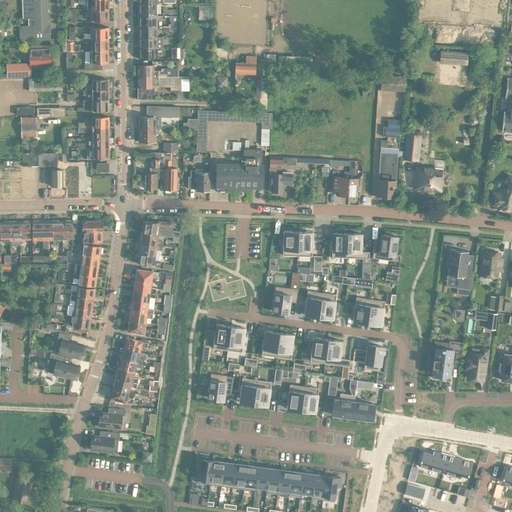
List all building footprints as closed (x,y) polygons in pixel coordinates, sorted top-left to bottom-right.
[(23,26),(19,26),(20,40),(24,40),(49,39),(49,25),(47,25),(46,0),(22,0),(23,18),(28,18),(29,26),(23,26)] [(107,3),(106,0),(87,0),(88,9),(90,9),(107,9),(107,8),(108,7),(108,4),(107,3)] [(416,12),(416,24),(423,24),(424,15),(437,16),(437,0),(424,0),(423,12),(416,12)] [(437,0),(437,16),(450,16),(449,26),(455,26),(456,14),(451,14),(451,0),(437,0)] [(464,14),(463,26),(469,26),(469,17),(483,18),(483,0),(469,0),(469,15),(464,14)] [(483,0),(483,18),(495,19),(495,29),(502,30),(503,15),(496,15),(497,0),(483,0)] [(156,13),(156,3),(139,3),(138,4),(138,8),(139,9),(139,14),(156,13)] [(198,19),(212,20),(213,4),(198,3),(198,19)] [(108,11),(107,10),(107,9),(90,9),(91,21),(107,21),(107,15),(108,14),(108,11)] [(138,21),(138,25),(139,26),(156,26),(156,16),(139,16),(139,20),(138,21)] [(156,37),(156,26),(139,26),(139,31),(138,32),(138,37),(156,37)] [(107,27),(90,27),(91,39),(107,39),(107,38),(108,37),(108,34),(107,33),(107,27)] [(139,48),(156,47),(156,37),(138,37),(138,42),(139,43),(139,48)] [(107,40),(107,39),(91,39),(91,46),(83,46),(83,51),(84,51),(91,51),(107,51),(107,45),(108,44),(108,41),(107,40)] [(29,65),(7,65),(8,77),(30,76),(30,66),(50,66),(50,51),(49,45),(39,45),(39,51),(29,51),(29,65)] [(156,58),(156,47),(139,48),(138,49),(138,53),(139,54),(139,58),(156,58)] [(107,51),(91,51),(84,51),(84,69),(101,69),(101,63),(107,63),(107,56),(108,55),(108,52),(107,51)] [(440,62),(466,64),(467,53),(440,51),(440,62)] [(235,63),(235,73),(253,74),(254,56),(245,56),(245,63),(235,63)] [(267,65),(310,66),(311,57),(278,56),(278,59),(259,59),(259,63),(258,74),(267,74),(267,65)] [(217,63),(217,75),(227,75),(227,63),(217,63)] [(153,65),(137,65),(137,77),(178,77),(178,68),(161,68),(161,71),(153,71),(153,65)] [(404,87),(404,73),(380,73),(380,87),(404,87)] [(188,83),(188,77),(178,77),(137,77),(137,99),(154,99),(154,94),(156,94),(156,87),(161,87),(161,86),(170,86),(170,89),(170,90),(181,90),(180,83),(188,83)] [(56,78),(34,79),(35,87),(35,88),(59,87),(65,87),(64,78),(56,78)] [(511,78),(507,78),(505,97),(508,98),(506,111),(503,111),(502,131),(511,131),(511,78)] [(107,81),(107,79),(91,79),(91,85),(85,85),(85,90),(108,90),(108,86),(109,85),(108,82),(107,81)] [(109,95),(108,93),(108,90),(85,90),(83,90),(83,95),(86,95),(86,100),(108,100),(108,98),(109,97),(109,95)] [(109,103),(108,102),(108,100),(86,100),(83,100),(83,107),(77,107),(77,110),(83,110),(83,111),(107,111),(108,111),(108,107),(109,105),(109,103)] [(139,119),(138,119),(138,124),(139,124),(139,129),(155,129),(160,129),(160,117),(179,117),(179,107),(146,106),(146,117),(139,117),(139,119)] [(36,116),(65,116),(65,110),(64,109),(63,108),(62,107),(36,108),(36,109),(36,116)] [(271,129),(272,113),(197,110),(197,126),(207,127),(207,121),(261,123),(261,129),(271,129)] [(79,122),(79,128),(108,127),(108,124),(109,122),(109,120),(108,118),(108,116),(107,116),(107,117),(92,117),(92,122),(79,122)] [(35,117),(20,118),(21,136),(36,135),(35,117)] [(197,126),(197,119),(187,119),(187,123),(183,123),(183,129),(197,130),(197,126)] [(401,120),(388,119),(388,126),(384,125),(383,136),(399,137),(401,120)] [(206,152),(207,127),(197,126),(196,151),(206,152)] [(79,128),(78,128),(78,132),(92,132),(92,138),(108,138),(108,136),(109,135),(109,132),(108,131),(108,127),(79,128)] [(139,129),(138,129),(139,129),(139,134),(138,135),(138,138),(139,139),(139,141),(161,141),(161,135),(155,135),(155,129),(139,129)] [(420,135),(407,133),(404,159),(417,160),(420,135)] [(78,148),(80,148),(108,148),(108,144),(109,143),(109,141),(108,139),(108,138),(92,138),(86,138),(86,143),(78,143),(78,148)] [(232,148),(240,149),(241,141),(233,141),(232,148)] [(177,153),(177,143),(163,143),(163,153),(177,153)] [(108,152),(108,148),(80,148),(80,152),(86,152),(86,153),(92,153),(92,159),(108,159),(108,157),(109,156),(109,153),(108,152)] [(243,164),(216,164),(216,186),(262,187),(262,165),(261,165),(261,149),(243,148),(243,164)] [(61,185),(63,185),(62,170),(57,170),(57,152),(38,153),(38,166),(48,166),(48,183),(50,183),(50,186),(55,186),(55,187),(61,187),(61,185)] [(151,159),(150,173),(145,173),(144,188),(146,189),(147,190),(152,190),(152,189),(156,189),(156,178),(158,178),(159,167),(164,167),(164,153),(163,153),(151,152),(150,159),(151,159)] [(380,155),(379,171),(393,172),(394,165),(397,165),(397,157),(380,155)] [(271,190),(271,192),(283,192),(283,183),(291,184),(291,174),(275,174),(275,169),(282,169),(282,159),(282,157),(269,156),(268,190),(271,190)] [(348,178),(347,195),(352,195),(352,196),(356,197),(357,195),(358,195),(358,196),(359,178),(359,179),(354,178),(355,162),(349,162),(348,178)] [(441,169),(424,167),(417,166),(414,188),(440,190),(441,176),(442,169),(441,169)] [(170,168),(164,168),(164,189),(165,189),(165,190),(171,190),(171,189),(176,189),(176,174),(177,174),(177,170),(176,170),(176,168),(170,168)] [(208,190),(209,190),(209,172),(201,172),(201,169),(194,169),(194,171),(190,171),(190,177),(188,177),(188,188),(196,188),(196,190),(203,190),(203,191),(207,192),(208,190)] [(342,194),(347,195),(348,178),(337,178),(338,171),(331,171),(330,190),(336,190),(336,194),(338,194),(338,195),(341,196),(342,194)] [(393,172),(379,171),(379,179),(378,179),(377,196),(392,197),(392,187),(395,187),(396,180),(393,180),(393,172)] [(133,190),(137,190),(137,181),(142,181),(142,175),(142,174),(134,174),(133,174),(133,190)] [(511,211),(511,176),(508,175),(505,182),(508,185),(506,190),(505,189),(504,189),(503,189),(502,189),(501,190),(500,190),(500,191),(499,191),(499,192),(499,193),(493,192),(491,205),(498,206),(497,209),(511,211)] [(47,238),(52,238),(52,220),(46,221),(46,222),(42,222),(42,240),(42,248),(49,248),(49,243),(47,243),(47,238)] [(57,240),(62,240),(62,222),(58,222),(58,220),(52,220),(52,238),(57,238),(57,240)] [(65,220),(65,221),(62,222),(62,240),(67,240),(67,238),(72,238),(72,237),(72,232),(72,221),(71,221),(71,220),(65,220)] [(84,232),(102,232),(102,220),(82,220),(82,232),(84,232)] [(3,223),(0,222),(0,241),(5,241),(5,239),(10,239),(9,221),(3,221),(3,223)] [(20,244),(20,241),(19,222),(16,222),(16,221),(9,221),(10,239),(10,245),(20,244)] [(23,222),(19,222),(20,241),(25,241),(25,239),(30,239),(30,222),(29,222),(29,221),(23,221),(23,222)] [(37,240),(42,240),(42,222),(39,222),(39,221),(33,221),(33,222),(32,222),(32,238),(37,238),(37,240)] [(141,226),(141,232),(157,234),(170,236),(171,231),(172,227),(170,227),(170,222),(143,221),(143,225),(141,226)] [(293,232),(283,232),(283,256),(297,256),(298,230),(293,230),(293,232)] [(302,230),(298,230),(297,256),(311,256),(311,232),(302,232),(302,230)] [(101,238),(102,238),(102,232),(84,232),(84,237),(82,237),(82,242),(101,242),(101,238)] [(156,240),(157,234),(141,232),(140,236),(141,237),(140,242),(162,245),(163,240),(156,240)] [(331,242),(331,248),(332,248),(332,257),(346,257),(347,233),(346,233),(342,233),(332,233),(332,242),(331,242)] [(347,233),(346,257),(368,258),(369,252),(360,252),(360,249),(362,249),(362,243),(361,243),(361,234),(352,233),(351,233),(347,233)] [(372,258),(394,260),(397,236),(381,234),(380,246),(374,245),(372,258)] [(138,247),(138,252),(154,255),(155,249),(161,250),(162,245),(140,242),(140,247),(138,247)] [(81,249),(80,254),(98,256),(99,253),(100,253),(101,247),(99,247),(100,246),(83,244),(83,249),(81,249)] [(470,289),(473,267),(466,266),(468,251),(450,249),(449,257),(448,257),(446,266),(448,267),(447,275),(458,276),(457,288),(470,289)] [(480,264),(479,274),(496,277),(497,270),(500,270),(500,262),(499,262),(499,258),(498,258),(499,253),(483,251),(483,253),(481,253),(481,260),(482,260),(482,264),(480,264)] [(160,261),(153,260),(154,255),(138,252),(137,257),(138,259),(137,263),(159,266),(160,261)] [(81,259),(81,264),(98,266),(99,260),(98,260),(98,256),(80,254),(79,258),(81,259)] [(73,273),(77,273),(95,276),(96,272),(97,272),(98,266),(81,264),(74,263),(73,273)] [(398,279),(399,266),(392,266),(392,271),(387,270),(386,278),(398,279)] [(134,275),(134,279),(150,282),(151,276),(157,277),(158,272),(137,269),(136,274),(134,275)] [(95,279),(95,276),(77,273),(73,273),(72,277),(78,278),(78,284),(94,286),(94,285),(95,285),(96,279),(95,279)] [(133,284),(134,285),(134,290),(155,293),(156,288),(150,287),(150,282),(134,279),(133,284)] [(70,295),(74,296),(92,298),(93,295),(94,295),(95,289),(93,289),(94,288),(77,286),(77,291),(70,290),(70,295)] [(297,289),(275,287),(272,311),(287,313),(289,301),(295,302),(297,289)] [(132,295),(131,300),(148,302),(148,296),(155,297),(155,293),(134,290),(133,294),(132,295)] [(318,318),(321,292),(307,291),(304,314),(313,315),(313,318),(318,318)] [(321,292),(318,318),(322,318),(322,316),(332,317),(335,294),(321,292)] [(92,302),(92,298),(74,296),(70,295),(69,300),(75,301),(75,306),(92,308),(93,302),(92,302)] [(494,309),(500,310),(502,296),(496,295),(495,297),(494,309)] [(366,325),(369,299),(355,297),(353,321),(361,322),(361,324),(366,325)] [(383,301),(369,299),(366,325),(370,325),(371,323),(380,324),(383,301)] [(153,309),(147,308),(148,302),(131,300),(130,304),(131,305),(131,310),(152,313),(153,309)] [(511,302),(504,301),(503,311),(509,312),(511,302)] [(72,311),(71,315),(89,318),(90,315),(91,315),(92,308),(75,306),(74,311),(72,311)] [(464,322),(464,309),(455,308),(454,321),(464,322)] [(152,318),(152,313),(131,310),(130,315),(129,316),(128,320),(145,323),(145,317),(152,318)] [(496,313),(489,312),(486,328),(494,329),(496,313)] [(90,322),(89,321),(89,318),(71,315),(71,316),(50,313),(49,318),(73,320),(72,326),(78,327),(78,330),(86,331),(86,328),(88,328),(88,327),(89,327),(90,322)] [(144,328),(145,323),(128,320),(127,325),(128,326),(128,331),(149,334),(150,329),(144,328)] [(225,326),(215,325),(213,348),(227,350),(230,324),(226,324),(225,326)] [(230,324),(227,350),(241,351),(243,328),(234,327),(235,325),(230,324)] [(157,338),(163,339),(165,325),(159,325),(157,338)] [(275,356),(279,331),(274,330),(274,333),(264,331),(261,355),(275,356)] [(279,331),(275,356),(289,358),(292,335),(283,334),(283,331),(279,331)] [(59,332),(54,351),(55,351),(58,352),(80,358),(84,345),(69,341),(69,340),(70,335),(59,332)] [(124,341),(123,347),(139,351),(140,346),(146,347),(147,343),(126,337),(125,341),(124,341)] [(311,346),(310,352),(311,352),(310,361),(324,363),(327,339),(327,338),(327,339),(323,338),(322,338),(313,337),(312,346),(311,346)] [(327,339),(324,363),(348,366),(349,360),(339,359),(339,356),(341,356),(341,350),(340,350),(341,341),(332,340),(332,339),(332,340),(327,339)] [(432,367),(431,377),(449,380),(451,361),(459,362),(462,342),(449,340),(448,349),(443,349),(443,348),(441,348),(441,349),(435,348),(434,358),(433,358),(431,367),(432,367)] [(359,349),(357,367),(379,370),(382,346),(366,344),(365,350),(359,349)] [(137,357),(139,351),(123,347),(121,351),(122,352),(121,357),(142,363),(143,358),(137,357)] [(468,371),(467,378),(482,380),(485,358),(487,358),(488,349),(481,348),(480,354),(470,353),(469,360),(467,359),(465,371),(468,371)] [(50,352),(46,371),(52,373),(75,379),(78,366),(69,363),(69,362),(71,358),(50,352)] [(511,354),(504,354),(504,356),(499,356),(496,377),(501,377),(501,380),(511,381),(511,354)] [(118,362),(117,367),(133,371),(135,366),(141,367),(142,363),(121,357),(120,362),(118,362)] [(116,372),(117,372),(116,377),(137,383),(138,378),(132,377),(133,371),(117,367),(116,372)] [(210,374),(207,398),(223,400),(226,376),(210,374)] [(329,376),(327,394),(335,395),(337,377),(329,376)] [(135,387),(137,383),(116,377),(114,381),(113,381),(112,387),(128,391),(129,386),(135,387)] [(252,405),(256,379),(242,378),(239,401),(248,402),(248,404),(252,405)] [(270,381),(256,379),(252,405),(257,406),(257,403),(267,404),(270,381)] [(370,381),(356,380),(355,387),(369,389),(370,381)] [(300,412),(304,386),(290,385),(287,408),(296,409),(296,411),(300,412)] [(304,386),(300,412),(305,412),(305,410),(315,411),(318,388),(304,386)] [(134,393),(128,391),(112,387),(111,391),(111,393),(108,406),(130,407),(134,393)] [(332,409),(332,414),(350,417),(352,418),(354,401),(355,395),(340,393),(339,399),(334,399),(333,404),(332,404),(333,404),(332,409),(332,408),(332,409)] [(354,401),(352,418),(354,418),(354,417),(372,420),(372,414),(373,414),(373,410),(374,410),(374,409),(373,409),(374,404),(354,401)] [(107,413),(99,413),(98,426),(120,428),(121,415),(124,416),(125,409),(108,407),(107,413)] [(153,435),(154,427),(148,426),(146,426),(145,434),(153,435)] [(99,437),(91,436),(90,449),(117,452),(118,439),(119,432),(100,430),(99,437)] [(152,461),(152,451),(142,450),(142,460),(152,461)] [(442,473),(447,455),(432,451),(432,453),(422,450),(418,466),(442,473)] [(447,455),(442,473),(460,478),(461,475),(467,477),(471,462),(447,455)] [(0,467),(11,468),(12,458),(0,457),(0,467)] [(197,458),(196,468),(199,468),(197,483),(209,484),(212,460),(211,460),(210,460),(208,460),(197,458)] [(212,460),(209,484),(221,486),(224,462),(217,461),(215,461),(215,460),(214,460),(214,461),(212,460)] [(224,462),(221,486),(232,487),(235,463),(233,463),(224,462)] [(235,463),(232,487),(243,489),(246,465),(240,464),(239,464),(237,464),(237,463),(237,464),(235,463)] [(246,465),(243,489),(254,490),(258,466),(256,466),(255,466),(253,466),(246,465)] [(511,466),(508,465),(503,480),(509,482),(508,487),(511,488),(511,466)] [(258,466),(254,490),(255,490),(256,486),(266,488),(265,492),(266,492),(269,468),(262,467),(260,467),(260,466),(260,467),(258,466)] [(269,468),(266,492),(277,493),(280,469),(278,469),(276,469),(275,469),(269,468)] [(280,469),(277,493),(277,495),(288,496),(288,495),(292,471),(285,470),(283,470),(282,470),(280,469)] [(292,471),(288,495),(300,496),(303,473),(301,472),(298,472),(299,472),(298,472),(292,471)] [(303,473),(300,496),(301,492),(311,494),(310,498),(311,498),(314,474),(308,473),(307,473),(305,473),(303,473)] [(314,474),(311,498),(322,499),(325,476),(324,475),(323,475),(321,475),(314,474)] [(325,476),(322,499),(334,501),(336,486),(339,487),(341,478),(330,476),(328,476),(327,476),(325,476)] [(12,500),(27,503),(32,480),(16,477),(12,500)] [(189,502),(196,504),(198,494),(190,493),(189,502)] [(338,510),(342,510),(344,497),(343,497),(337,496),(336,504),(335,509),(338,510)]
